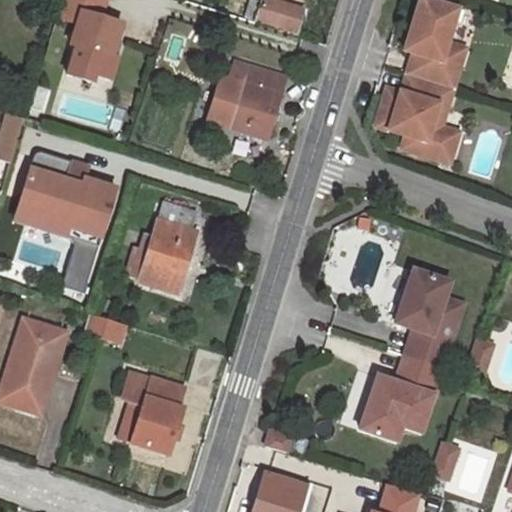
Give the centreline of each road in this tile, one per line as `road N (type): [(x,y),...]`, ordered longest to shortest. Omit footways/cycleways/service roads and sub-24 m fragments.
road 1 (residential): [(204,511),(312,158)]
road 2 (unknown): [(298,204),(43,125)]
road 3 (residential): [(511,232),(312,158)]
road 4 (residential): [(312,158),(361,0)]
